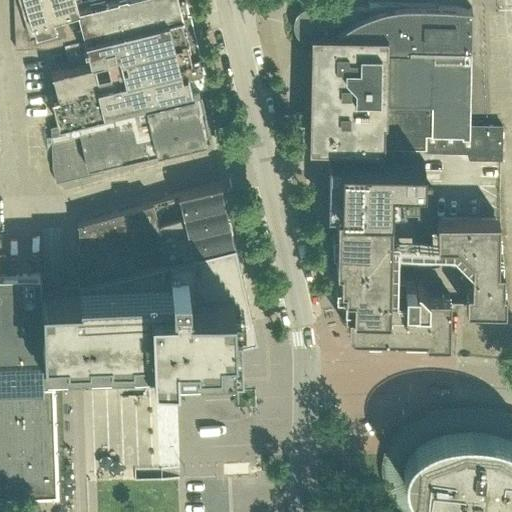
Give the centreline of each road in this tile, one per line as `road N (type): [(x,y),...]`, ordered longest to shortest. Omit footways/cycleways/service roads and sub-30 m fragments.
road 1 (unclassified): [(306,361),(227,0)]
road 2 (residential): [(306,361),(511,381)]
road 3 (unclassified): [(304,511),(306,361)]
